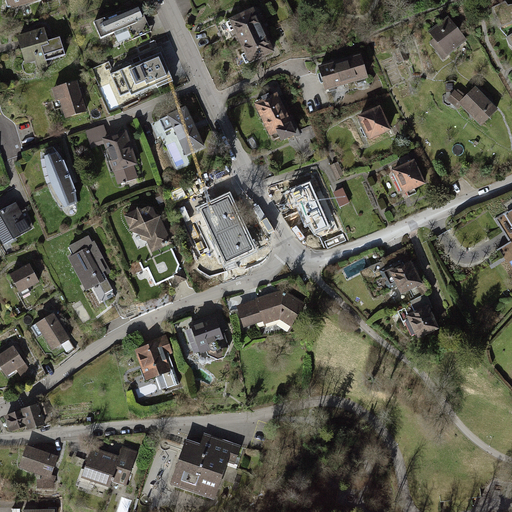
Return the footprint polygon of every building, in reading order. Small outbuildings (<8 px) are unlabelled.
[(5,0),(8,8),(36,0),(5,0)] [(511,2),(507,4),(504,2),(489,7),(497,28),(511,21),(511,32),(504,38),(511,52),(511,2)] [(139,5),(91,24),(98,42),(128,30),(131,39),(150,32),(139,5)] [(253,9),(225,21),(244,66),(273,53),(253,9)] [(448,18),(425,35),(444,59),(466,41),(448,18)] [(44,28),(13,38),(23,65),(34,61),(36,67),(66,57),(59,37),(49,41),(44,28)] [(160,51),(113,70),(126,99),(172,80),(160,51)] [(362,55),(317,67),(323,92),(368,80),(362,55)] [(75,81),(51,88),(61,119),(84,112),(75,81)] [(455,88),(447,97),(478,128),(496,110),(473,87),(464,97),(455,88)] [(275,92),(252,102),(269,144),(293,134),(275,92)] [(378,106),(354,116),(366,142),(389,132),(378,106)] [(187,107),(157,119),(163,133),(171,130),(182,156),(204,147),(187,107)] [(104,126),(87,132),(93,149),(102,145),(118,186),(141,177),(124,131),(108,137),(104,126)] [(52,148),(40,153),(43,173),(48,188),(56,200),(68,214),(76,210),(75,192),(64,162),(52,148)] [(412,160),(387,172),(400,198),(424,186),(412,160)] [(309,185),(287,195),(293,207),(297,205),(306,226),(310,224),(314,233),(328,227),(309,185)] [(335,191),(341,207),(351,203),(345,187),(335,191)] [(229,194),(199,208),(225,264),(255,250),(229,194)] [(16,202),(0,211),(0,241),(2,245),(31,229),(16,202)] [(155,204),(123,217),(131,232),(147,240),(155,256),(144,260),(156,285),(176,277),(180,263),(155,204)] [(511,212),(501,219),(511,236),(511,212)] [(91,236),(68,247),(72,256),(68,258),(84,290),(94,285),(100,295),(110,290),(103,276),(110,273),(91,236)] [(411,262),(389,273),(402,297),(411,292),(414,298),(426,293),(411,262)] [(29,264),(8,275),(17,294),(39,284),(29,264)] [(283,291),(235,307),(242,329),(278,319),(289,328),(304,304),(283,291)] [(428,307),(406,317),(417,341),(440,331),(428,307)] [(51,314),(32,326),(47,352),(59,345),(64,354),(72,349),(51,314)] [(220,315),(188,327),(200,357),(225,347),(220,335),(227,332),(220,315)] [(156,343),(134,351),(146,383),(158,377),(164,396),(183,388),(171,355),(174,354),(167,335),(154,339),(156,343)] [(11,345),(0,352),(0,371),(4,378),(15,370),(20,377),(29,371),(11,345)] [(22,409),(3,416),(10,432),(27,426),(28,430),(45,426),(39,404),(22,409)] [(201,448),(187,443),(173,487),(214,500),(227,462),(235,465),(242,446),(205,434),(201,448)] [(27,446),(19,467),(43,476),(42,480),(37,480),(38,491),(55,490),(55,481),(57,477),(54,476),(58,457),(54,456),(58,448),(41,442),(39,451),(27,446)] [(120,457),(92,448),(81,480),(109,489),(111,482),(127,487),(138,453),(122,448),(120,457)]
